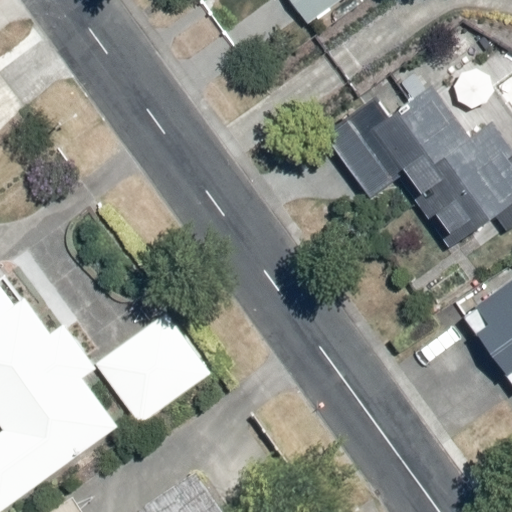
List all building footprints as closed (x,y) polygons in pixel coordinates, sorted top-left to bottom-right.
[(294,0),(318,28),(352,0),(294,0)] [(437,87),(361,148),(388,181),(407,166),(459,230),(489,206),(497,215),(511,202),(511,155),(489,127),(477,136),(437,87)] [(511,271),(468,304),(511,372),(511,271)] [(32,293),(12,308),(0,293),(0,419),(5,427),(0,430),(0,509),(1,511),(2,511),(139,412),(145,421),(218,368),(173,306),(103,357),(72,315),(56,327),(32,293)] [(230,511),(205,476),(152,511),(230,511)]
